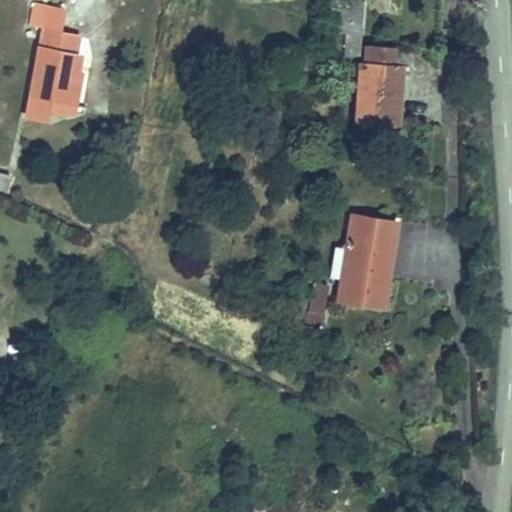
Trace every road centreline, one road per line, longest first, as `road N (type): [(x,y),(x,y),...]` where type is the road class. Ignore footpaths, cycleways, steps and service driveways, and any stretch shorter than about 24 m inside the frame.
road 1 (unknown): [(461,511),(453,205),(428,0)]
road 2 (tertiary): [(511,256),(500,0)]
road 3 (tertiary): [(495,511),(511,338)]
